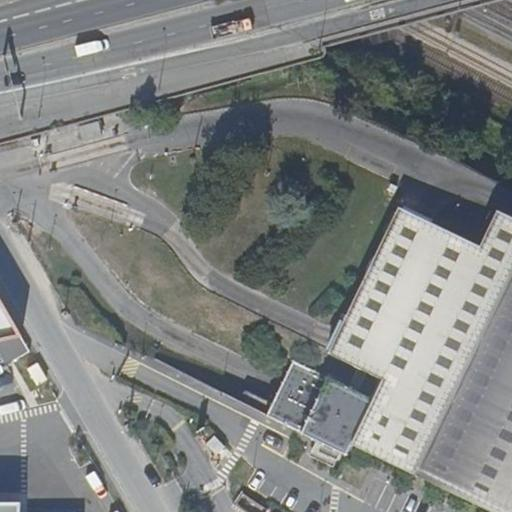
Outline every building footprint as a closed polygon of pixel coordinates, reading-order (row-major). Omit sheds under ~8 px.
[(319,10),(317,3),(306,6),(308,13),(319,10)] [(91,119),(72,124),(76,141),(96,136),(91,119)] [(511,511),(511,219),(496,212),(478,248),(430,224),(397,208),(333,340),(326,354),(380,381),(371,402),(325,378),(298,434),(343,455),(349,444),(489,511),(511,511)] [(0,342),(22,337),(0,300),(0,342)] [(298,434),(325,378),(287,360),(274,388),(261,416),(298,434)] [(33,505),(56,505),(57,483),(33,482),(33,505)] [(0,511),(20,511),(20,503),(0,502),(0,511)]
